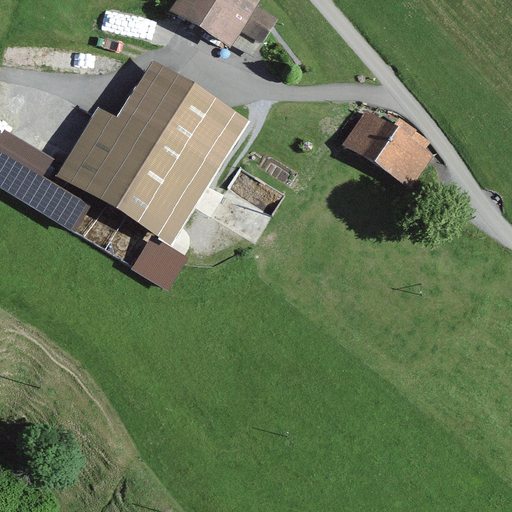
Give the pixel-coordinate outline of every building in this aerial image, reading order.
[(179,0),(173,10),(232,47),(242,31),(264,45),(273,30),(280,19),(257,5),(259,0),(179,0)] [(60,173),(175,243),(250,120),(154,62),(119,119),(100,108),(60,173)] [(367,112),(345,145),(413,189),(436,154),(428,149),(432,142),(417,132),(418,130),(399,117),(391,128),(367,112)] [(4,129),(0,135),(0,188),(75,235),(93,206),(43,175),(52,159),(4,129)] [(231,187),(220,215),(266,233),(277,205),(231,187)] [(188,258),(152,237),(133,269),(170,290),(188,258)]
